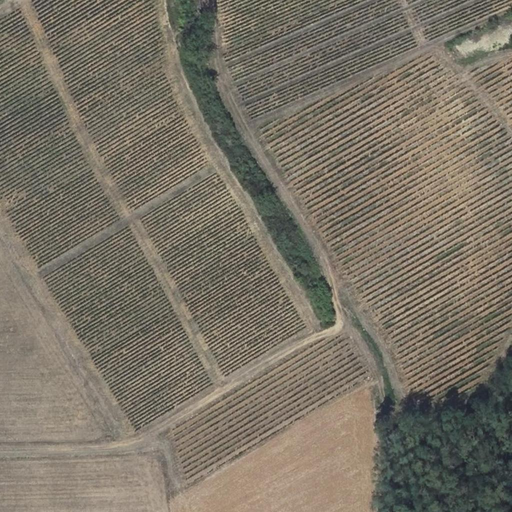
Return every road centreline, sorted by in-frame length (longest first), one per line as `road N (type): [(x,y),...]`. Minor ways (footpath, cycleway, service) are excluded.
road 1 (track): [(0,445),(127,443),(336,326),(342,308),(219,68),(210,0)]
road 2 (track): [(511,333),(472,400),(419,409),(392,394),(342,308)]
